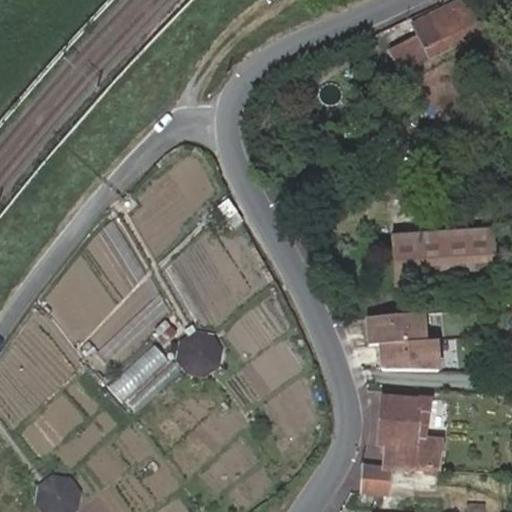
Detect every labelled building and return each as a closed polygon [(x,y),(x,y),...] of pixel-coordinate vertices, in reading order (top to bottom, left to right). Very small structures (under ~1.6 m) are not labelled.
[(474,0),(467,0),(419,26),(425,36),(398,50),(410,73),(490,30),(474,0)] [(511,162),(503,162),(503,183),(511,182),(511,162)] [(393,241),(396,289),(494,283),(491,234),(394,241),(393,241)] [(422,309),(366,313),(367,340),(378,340),(380,365),(389,369),(436,370),(434,337),(423,337),(422,309)] [(213,335),(195,331),(190,333),(180,340),(175,361),(187,375),(205,378),(219,368),(223,349),(213,335)] [(389,471),(436,473),(438,445),(423,444),(414,444),(416,415),(425,415),(426,400),(417,399),(416,403),(380,401),(376,448),(383,449),(382,470),(389,471)] [(414,444),(423,444),(425,415),(416,415),(414,444)] [(382,470),(362,469),(360,493),(387,494),(389,471),(382,470)] [(72,479),(53,475),(43,481),(38,484),(34,505),(39,511),(78,511),(81,494),(72,479)]
